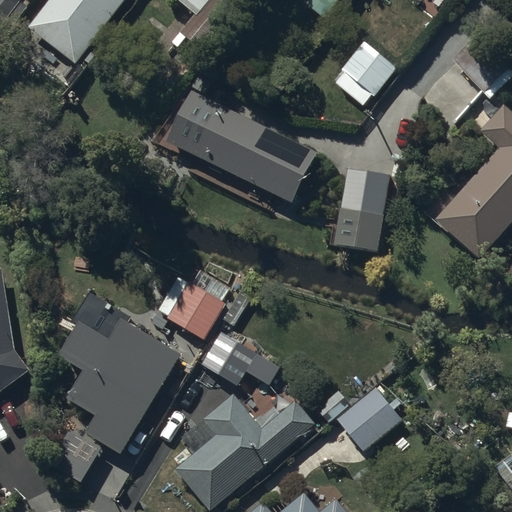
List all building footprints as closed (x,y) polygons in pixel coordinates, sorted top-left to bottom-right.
[(0,0),(0,24),(20,0),(0,0)] [(50,0),(30,29),(80,65),(126,0),(50,0)] [(179,0),(179,1),(195,14),(173,42),(182,48),(188,40),(199,48),(231,7),(221,0),(179,0)] [(309,0),(306,5),(324,19),(338,0),(309,0)] [(511,67),(482,34),(454,60),(490,101),(511,81),(511,67)] [(369,41),(344,70),(376,98),(379,94),(383,98),(401,77),(395,72),(399,67),(369,41)] [(193,91),(167,143),(294,205),(320,152),(224,105),(228,97),(210,88),(206,97),(193,91)] [(480,132),(500,151),(435,222),(479,262),(511,226),(511,109),(506,104),(480,132)] [(394,174),(348,166),(335,246),(381,254),(394,174)] [(0,395),(34,371),(16,347),(5,270),(0,270),(0,395)] [(210,342),(229,305),(178,277),(160,310),(171,317),(170,319),(210,342)] [(240,305),(231,320),(254,334),(263,319),(240,305)] [(254,337),(229,322),(207,358),(232,373),(254,337)] [(76,323),(58,356),(85,370),(69,400),(96,414),(85,435),(72,428),(52,465),(85,483),(105,446),(125,457),(138,431),(152,439),(174,399),(162,393),(181,356),(120,323),(110,342),(76,323)] [(404,418),(377,387),(338,421),(366,452),(404,418)] [(177,468),(211,511),(319,427),(297,400),(261,427),(236,394),(182,436),(196,453),(177,468)] [(511,457),(496,469),(511,489),(511,457)] [(273,511),(265,501),(251,511),(348,511),(338,499),(322,511),(308,494),(284,511),(273,511)]
